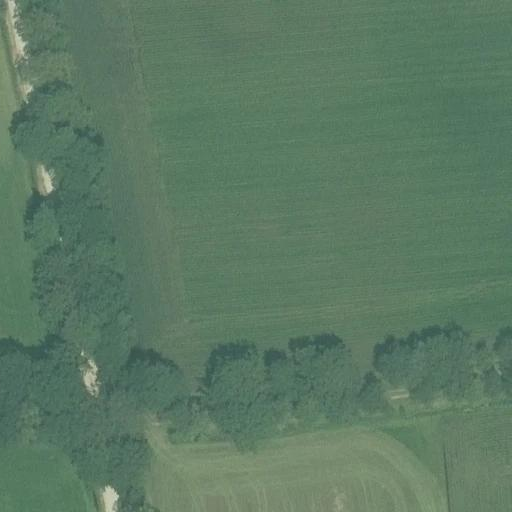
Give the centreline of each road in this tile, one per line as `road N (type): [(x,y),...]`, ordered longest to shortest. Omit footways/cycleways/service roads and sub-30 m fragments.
road 1 (track): [(12,0),(96,417)]
road 2 (track): [(96,417),(288,406),(511,379)]
